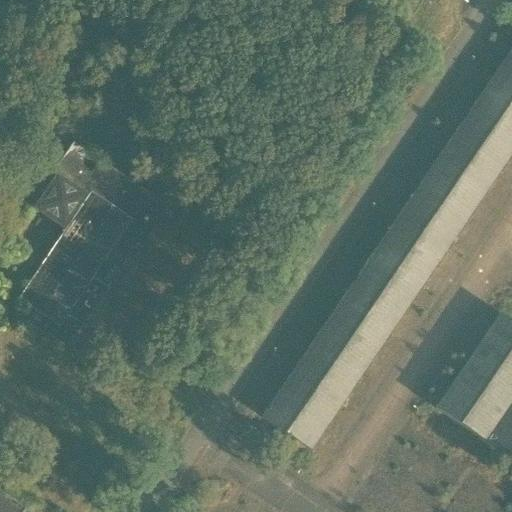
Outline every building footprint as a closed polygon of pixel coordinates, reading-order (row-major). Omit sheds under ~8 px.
[(469,0),(483,9),(488,0),(469,0)] [(311,452),(511,156),(511,50),(262,419),(311,452)] [(141,248),(168,208),(74,145),(55,172),(91,196),(20,301),(36,311),(27,325),(30,327),(32,325),(67,349),(73,340),(89,351),(98,338),(82,327),(83,327),(109,290),(107,289),(137,245),(141,248)] [(511,323),(499,315),(435,410),(511,461),(511,323)] [(0,511),(24,511),(23,511),(19,511),(10,505),(11,504),(10,504),(9,505),(0,498),(0,511)]
